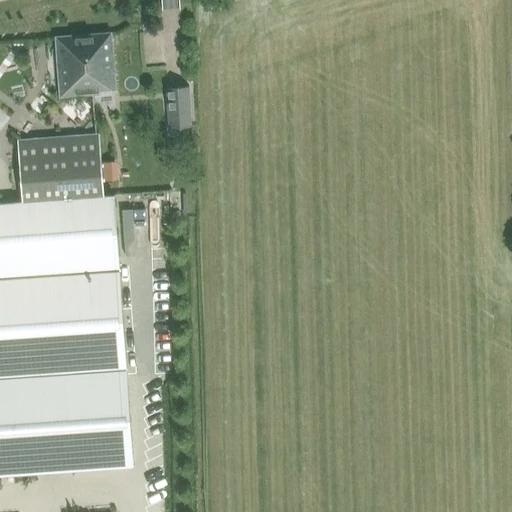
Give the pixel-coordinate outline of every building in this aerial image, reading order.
[(56,38),(61,97),(115,93),(110,34),(56,38)] [(189,87),(173,88),(175,116),(191,115),(189,87)] [(99,133),(17,140),(22,202),(104,196),(99,133)] [(22,202),(0,203),(0,276),(119,268),(119,265),(114,195),(104,196),(22,202)] [(119,268),(0,276),(0,376),(126,367),(121,289),(119,268)] [(126,367),(0,376),(0,474),(43,471),(133,465),(126,367)]
